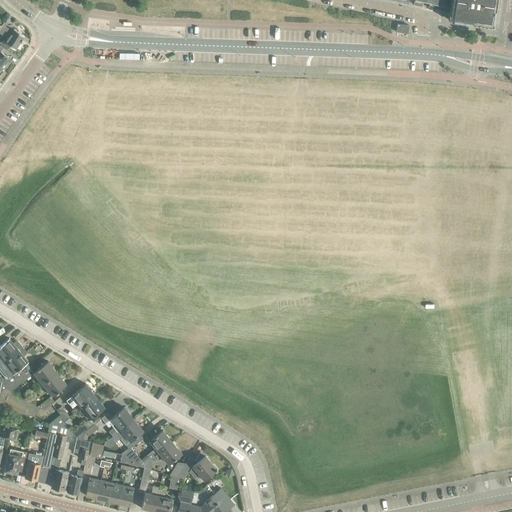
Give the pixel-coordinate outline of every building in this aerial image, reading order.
[(450,0),(448,12),(447,20),(493,27),(496,0),(450,0)] [(4,36),(10,27),(4,22),(1,26),(0,27),(0,34),(4,37),(4,36)] [(395,32),(407,33),(408,25),(396,24),(395,32)] [(0,42),(0,45),(7,50),(10,46),(15,49),(24,36),(10,27),(4,36),(7,38),(5,42),(4,42),(0,42)] [(0,68),(1,69),(9,58),(0,51),(0,50),(3,48),(0,45),(0,68)] [(23,356),(25,354),(26,351),(18,341),(15,341),(13,343),(9,338),(0,344),(0,377),(2,377),(0,375),(0,367),(7,377),(5,378),(2,377),(0,385),(0,390),(5,387),(29,367),(30,367),(26,363),(27,361),(23,356)] [(37,369),(33,372),(29,367),(5,387),(11,391),(33,373),(42,384),(57,373),(47,361),(39,367),(38,367),(37,368),(37,369)] [(59,376),(57,373),(42,384),(52,396),(66,384),(59,376)] [(72,407),(77,402),(81,407),(95,396),(86,384),(77,390),(75,391),(76,392),(67,399),(66,399),(72,407)] [(5,387),(0,390),(0,408),(34,416),(39,408),(37,406),(24,398),(11,391),(5,387)] [(37,406),(39,408),(43,410),(54,402),(49,396),(40,404),(37,406)] [(98,399),(95,396),(81,407),(90,418),(90,419),(104,407),(98,399)] [(64,420),(69,416),(60,405),(56,409),(64,420)] [(113,435),(117,431),(132,420),(129,416),(130,415),(124,407),(111,418),(116,424),(109,430),(113,435)] [(50,424),(47,432),(46,438),(37,481),(46,483),(48,474),(54,476),(55,469),(59,470),(65,441),(69,442),(70,437),(74,435),(72,432),(59,415),(50,421),(50,424)] [(68,418),(64,421),(68,427),(72,424),(68,418)] [(74,435),(76,438),(77,438),(83,440),(85,431),(88,428),(94,423),(90,419),(90,418),(84,423),(72,432),(74,435)] [(117,431),(113,435),(111,436),(116,442),(122,437),(121,436),(124,434),(129,441),(142,430),(136,423),(135,424),(132,420),(117,431)] [(98,428),(94,423),(88,428),(85,431),(88,435),(98,428)] [(8,438),(10,427),(2,426),(0,435),(0,436),(4,437),(8,438)] [(18,429),(10,427),(8,438),(15,440),(18,429)] [(29,437),(34,438),(34,435),(46,438),(47,432),(32,428),(29,437)] [(155,448),(141,460),(144,464),(150,459),(156,454),(170,442),(167,439),(168,438),(162,430),(149,440),(155,448)] [(137,435),(135,437),(125,445),(127,447),(140,437),(137,434),(137,435)] [(77,438),(76,438),(73,452),(78,453),(80,446),(83,446),(82,448),(88,450),(90,441),(83,440),(77,438)] [(104,444),(92,442),(89,456),(101,458),(104,444)] [(175,445),(173,446),(170,442),(156,454),(159,458),(162,456),(168,464),(181,453),(175,445)] [(131,448),(121,455),(125,460),(134,452),(131,448)] [(9,451),(5,468),(4,471),(8,471),(8,472),(13,474),(15,473),(17,473),(21,454),(9,451)] [(125,460),(121,455),(120,462),(144,467),(144,464),(141,460),(137,455),(134,452),(125,460)] [(195,460),(189,456),(183,467),(176,478),(181,479),(183,481),(189,471),(194,478),(199,474),(203,480),(215,471),(217,469),(216,468),(216,469),(205,455),(203,457),(200,452),(195,460)] [(26,467),(27,468),(25,478),(30,479),(29,480),(34,481),(35,480),(36,480),(40,464),(32,462),(34,456),(28,455),(26,467)] [(150,459),(144,464),(144,467),(150,469),(151,469),(152,466),(152,461),(150,459)] [(177,463),(169,475),(171,476),(176,478),(183,467),(177,463)] [(150,469),(144,467),(138,491),(144,493),(144,492),(145,492),(150,469)] [(51,487),(64,490),(68,472),(59,470),(55,469),(54,476),(51,487)] [(78,494),(83,471),(78,470),(76,476),(70,475),(66,491),(67,491),(69,493),(71,494),(73,493),(78,494)] [(168,488),(178,490),(181,479),(176,478),(171,476),(168,488)] [(85,495),(96,497),(100,480),(89,477),(85,495)] [(96,497),(105,500),(107,500),(111,483),(100,480),(96,497)] [(107,500),(119,503),(123,485),(111,483),(107,500)] [(134,488),(123,485),(119,503),(130,505),(134,488)] [(150,509),(154,510),(157,495),(159,489),(159,487),(153,486),(151,494),(145,492),(144,492),(144,493),(141,508),(149,510),(150,509)] [(224,511),(229,508),(226,504),(229,500),(230,499),(221,488),(204,501),(206,503),(201,507),(190,505),(193,492),(181,489),(178,499),(180,500),(178,510),(185,511),(186,511),(188,511),(224,511)] [(159,489),(157,495),(154,510),(157,510),(158,511),(159,511),(170,511),(173,499),(170,498),(164,497),(165,490),(159,489)]
